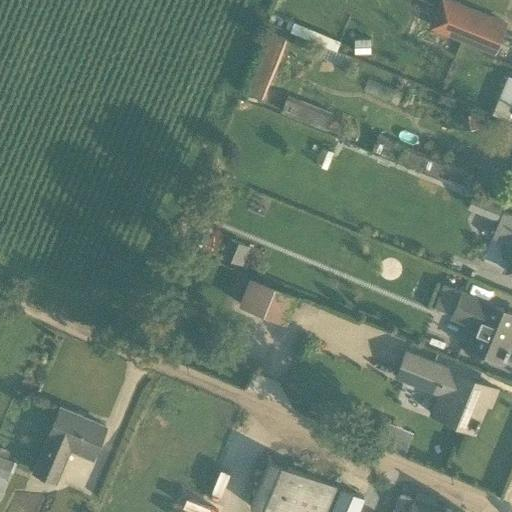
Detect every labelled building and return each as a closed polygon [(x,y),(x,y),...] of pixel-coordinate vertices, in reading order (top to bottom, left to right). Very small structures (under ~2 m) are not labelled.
[(505,22),(451,0),(437,0),(427,26),(493,54),(505,22)] [(282,39),(268,33),(245,91),(259,97),(282,39)] [(297,90),(289,87),(279,112),(323,130),(330,113),(294,98),(297,90)] [(414,95),(401,89),(394,104),(408,110),(414,95)] [(474,112),(459,114),(461,129),(476,127),(474,112)] [(393,159),(400,144),(376,134),(369,149),(393,159)] [(405,145),(398,161),(463,188),(470,173),(405,145)] [(410,166),(406,174),(425,183),(429,174),(410,166)] [(474,187),(466,204),(494,218),(503,202),(474,187)] [(511,214),(501,210),(489,237),(503,243),(498,254),(507,258),(503,269),(511,273),(511,214)] [(466,278),(448,270),(442,284),(441,283),(431,307),(448,314),(447,317),(463,323),(456,341),(500,360),(511,331),(511,312),(461,291),(466,278)] [(236,304),(285,323),(295,294),(246,276),(236,304)] [(214,336),(196,329),(191,344),(209,350),(214,336)] [(472,430),(484,402),(488,403),(494,387),(402,349),(391,375),(434,393),(427,411),(472,430)] [(107,426),(59,406),(32,470),(55,480),(69,448),(93,458),(107,426)] [(383,416),(373,438),(402,451),(412,428),(383,416)] [(0,492),(14,461),(5,457),(8,450),(0,446),(0,492)] [(220,489),(232,461),(220,457),(209,485),(220,489)] [(322,511),(334,485),(268,458),(248,505),(264,511),(322,511)] [(355,511),(362,496),(340,487),(330,511),(355,511)] [(399,492),(394,504),(412,511),(456,511),(443,506),(441,510),(399,492)]
